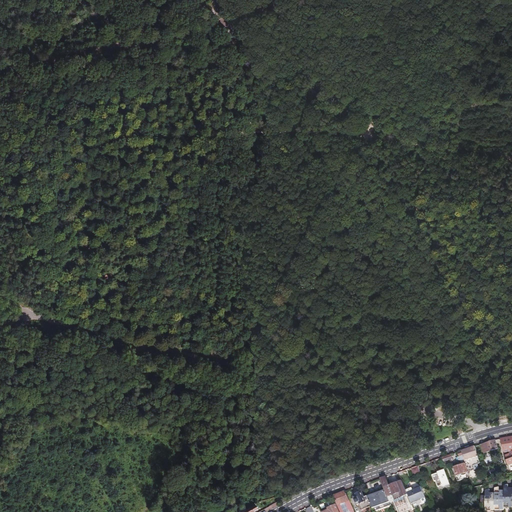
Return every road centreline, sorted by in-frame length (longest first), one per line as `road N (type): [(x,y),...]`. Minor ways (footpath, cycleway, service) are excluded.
road 1 (track): [(0,187),(20,126),(50,112),(168,133),(366,132)]
road 2 (track): [(0,298),(327,387)]
road 3 (track): [(205,417),(366,132)]
road 4 (unclassified): [(272,0),(220,25),(0,68)]
road 5 (secondary): [(279,511),(480,434)]
road 6 (track): [(220,25),(366,132)]
road 7 (track): [(366,132),(443,0)]
road 8 (track): [(366,132),(511,155)]
